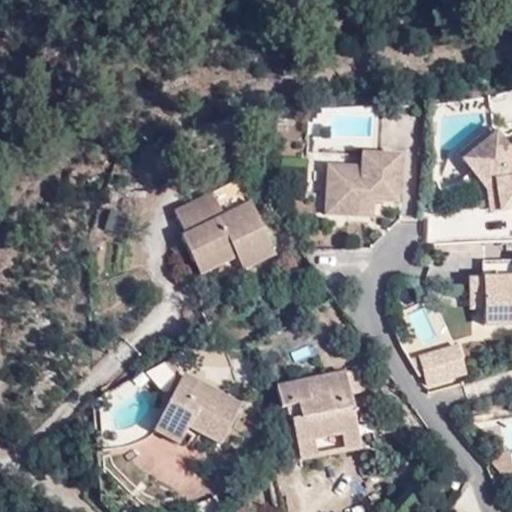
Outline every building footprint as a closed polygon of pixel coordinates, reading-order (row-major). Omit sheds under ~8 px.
[(496,138),(470,159),(487,179),(487,193),(491,207),(500,205),(505,205),(511,214),(511,213),(511,150),(507,151),(496,138)] [(487,179),(470,159),(462,165),(487,193),(487,179)] [(334,223),(366,224),(365,209),(381,210),(403,211),(405,163),(366,160),(365,175),(334,173),(334,223)] [(180,241),(193,266),(229,249),(235,261),(243,276),(275,260),(252,208),(224,220),(212,198),(174,215),(185,239),(180,241)] [(501,215),(511,214),(505,205),(500,205),(501,215)] [(365,209),(366,224),(381,224),(381,210),(365,209)] [(229,249),(193,266),(199,279),(235,261),(229,249)] [(511,260),(484,262),(485,282),(472,282),(473,298),(485,298),(486,308),(486,326),(511,325),(511,260)] [(485,298),(473,298),(473,308),(486,308),(485,298)] [(207,329),(224,319),(218,309),(201,319),(207,329)] [(462,357),(423,370),(429,385),(467,373),(462,357)] [(167,358),(148,367),(157,385),(176,375),(167,358)] [(181,427),(189,432),(220,449),(243,408),(188,378),(161,422),(177,431),(181,427)] [(280,417),(287,416),(299,414),(301,426),(291,428),(299,467),(361,454),(346,381),(276,397),(280,417)] [(299,414),(287,416),(291,428),(301,426),(299,414)] [(180,448),(189,432),(181,427),(177,431),(161,422),(154,433),(180,448)]
